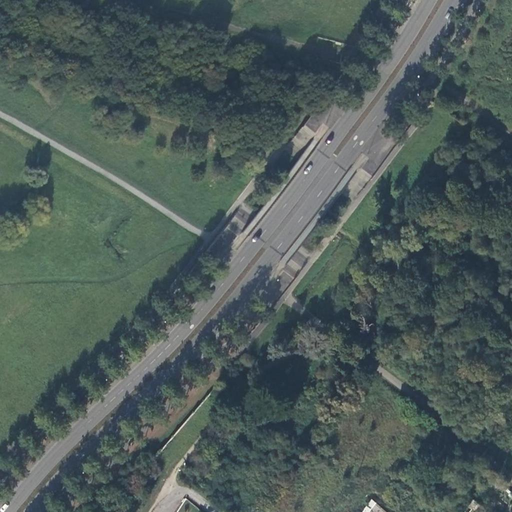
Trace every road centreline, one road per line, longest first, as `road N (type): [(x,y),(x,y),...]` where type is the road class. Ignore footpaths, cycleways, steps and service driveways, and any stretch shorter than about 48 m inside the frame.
road 1 (primary): [(429,0),(214,295),(6,511)]
road 2 (primary): [(32,511),(229,308),(404,78),(452,0)]
road 3 (unclassified): [(511,478),(285,295)]
road 4 (track): [(321,324),(232,398),(173,472),(174,497)]
